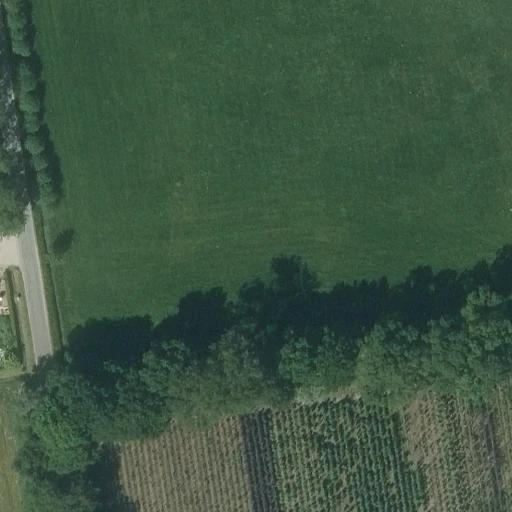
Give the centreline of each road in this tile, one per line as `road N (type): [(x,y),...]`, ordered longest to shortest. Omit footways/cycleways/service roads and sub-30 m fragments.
road 1 (unclassified): [(72,511),(0,33)]
road 2 (track): [(511,333),(54,398)]
